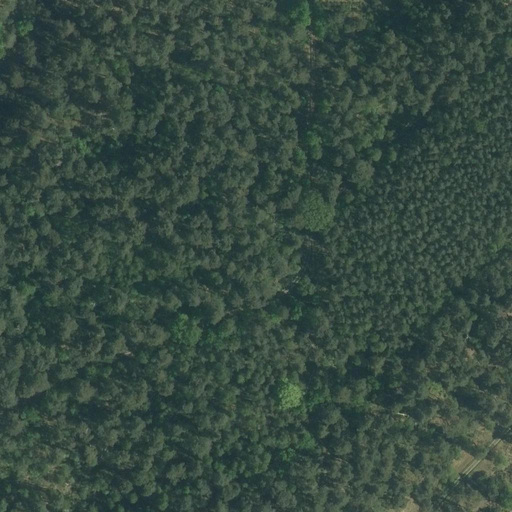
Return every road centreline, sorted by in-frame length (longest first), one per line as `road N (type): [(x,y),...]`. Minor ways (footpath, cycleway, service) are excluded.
road 1 (track): [(309,214),(306,258),(282,293),(70,372),(0,412)]
road 2 (track): [(511,43),(309,214)]
road 3 (track): [(311,0),(309,214)]
road 4 (track): [(511,423),(429,511)]
